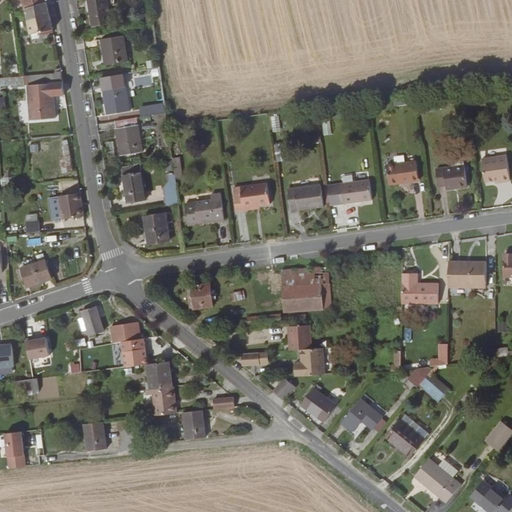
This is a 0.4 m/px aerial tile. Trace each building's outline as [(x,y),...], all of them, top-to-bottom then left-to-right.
[(86,0),(91,23),(108,20),(106,4),(111,2),(109,0),(86,0)] [(23,5),(30,33),(39,31),(40,35),(53,32),(47,1),(23,5)] [(99,38),(103,64),(124,60),(120,35),(99,38)] [(62,88),(59,71),(57,72),(24,76),(0,79),(0,84),(1,90),(30,86),(35,120),(56,117),(55,108),(53,95),(56,95),(60,94),(60,89),(62,88)] [(100,75),(105,113),(126,110),(121,72),(100,75)] [(423,100),(424,112),(436,110),(434,99),(423,100)] [(20,101),(20,122),(28,122),(27,100),(20,101)] [(137,105),(138,114),(163,110),(161,100),(137,105)] [(270,116),(272,132),(280,131),(278,115),(270,116)] [(113,119),(119,153),(140,149),(136,123),(127,124),(126,122),(126,116),(113,119)] [(324,136),(331,134),(329,121),(321,122),(324,136)] [(70,173),(69,140),(60,141),(61,173),(70,173)] [(30,153),(39,151),(37,143),(29,145),(30,153)] [(282,160),(278,144),(273,145),(277,161),(282,160)] [(206,182),(205,152),(194,152),(194,182),(206,182)] [(403,155),(393,156),(394,163),(404,161),(403,155)] [(481,159),(484,182),(494,180),(501,179),(501,182),(509,181),(506,156),(481,159)] [(450,159),(451,167),(464,165),(463,157),(450,159)] [(387,164),(389,181),(401,179),(401,183),(411,182),(411,178),(418,177),(416,160),(387,164)] [(120,164),(121,173),(140,169),(138,161),(120,164)] [(436,168),(438,185),(445,185),(446,189),(467,187),(464,165),(451,167),(436,168)] [(121,173),(125,200),(144,196),(140,169),(121,173)] [(162,183),(164,192),(175,191),(172,169),(165,171),(167,181),(162,183)] [(328,185),(329,198),(335,197),(335,204),(373,200),(370,179),(328,185)] [(243,196),(235,197),(236,210),(245,209),(244,206),(260,204),(271,203),(268,182),(242,186),(243,196)] [(288,188),(291,209),(298,207),(298,209),(324,206),(321,183),(288,188)] [(164,192),(166,203),(177,201),(175,191),(164,192)] [(185,195),(186,202),(213,199),(212,193),(212,191),(185,195)] [(63,195),(66,219),(90,216),(85,192),(63,195)] [(186,202),(189,224),(200,222),(200,220),(215,218),(215,221),(225,219),(222,192),(212,193),(213,199),(186,202)] [(143,219),(146,242),(166,239),(163,216),(143,219)] [(25,222),(26,233),(39,232),(39,221),(25,222)] [(511,246),(504,246),(503,268),(511,268),(511,246)] [(448,253),(448,277),(484,280),(486,255),(448,253)] [(280,262),(282,280),(329,276),(329,258),(280,262)] [(46,260),(24,267),(29,285),(52,278),(46,260)] [(402,266),(401,296),(437,298),(438,278),(422,277),(420,278),(417,278),(418,266),(402,266)] [(282,280),(284,305),(330,302),(329,276),(282,280)] [(199,284),(202,303),(221,301),(219,294),(224,293),(222,284),(218,286),(217,281),(199,284)] [(231,302),(242,301),(241,292),(230,293),(231,302)] [(89,330),(92,338),(106,333),(98,306),(83,312),(85,317),(89,330)] [(297,308),(298,316),(308,315),(308,308),(297,308)] [(262,311),(262,318),(280,317),(279,310),(262,311)] [(289,316),(291,344),(304,343),(312,342),(311,315),(308,315),(298,316),(289,316)] [(89,330),(85,317),(80,319),(84,332),(89,330)] [(112,324),(114,337),(142,333),(140,320),(112,324)] [(508,332),(508,322),(499,322),(498,332),(508,332)] [(437,336),(437,360),(445,358),(446,336),(437,336)] [(24,341),(28,360),(50,356),(46,337),(24,341)] [(146,362),(142,337),(121,340),(124,365),(146,362)] [(84,338),(75,341),(77,347),(86,345),(84,338)] [(302,356),(303,369),(328,368),(325,341),(312,342),(304,343),(305,356),(302,356)] [(261,346),(262,358),(269,357),(269,345),(261,346)] [(243,347),(244,359),(262,358),(261,346),(243,347)] [(400,372),(401,351),(393,351),(392,371),(400,372)] [(466,363),(473,354),(466,355),(462,360),(466,363)] [(146,362),(150,386),(154,386),(172,384),(169,359),(146,362)] [(71,373),(81,372),(80,364),(70,364),(71,373)] [(435,392),(445,380),(429,367),(419,379),(423,382),(435,392)] [(293,379),(281,370),(270,383),(274,386),(282,393),(293,379)] [(13,380),(15,391),(36,388),(36,377),(13,380)] [(423,382),(419,379),(413,386),(417,388),(423,382)] [(299,395),(322,414),(333,401),(311,383),(299,395)] [(154,386),(156,411),(177,409),(175,384),(172,384),(154,386)] [(359,392),(340,415),(351,424),(360,413),(371,422),(380,409),(359,392)] [(235,405),(235,395),(215,396),(215,406),(235,405)] [(399,412),(421,430),(426,425),(404,406),(399,412)] [(184,408),(186,436),(205,435),(204,407),(184,408)] [(399,412),(386,429),(407,447),(421,430),(399,412)] [(484,431),(495,441),(511,420),(501,412),(484,431)] [(90,420),(93,445),(112,443),(109,417),(90,420)] [(8,470),(26,467),(21,432),(3,434),(4,442),(0,442),(0,455),(0,457),(6,456),(8,470)] [(412,465),(442,491),(457,473),(449,467),(435,455),(427,448),(412,465)] [(441,448),(435,455),(449,467),(452,463),(455,465),(458,462),(457,459),(454,456),(452,457),(441,448)] [(468,483),(490,502),(493,498),(501,505),(511,492),(511,487),(506,483),(502,487),(481,469),(468,483)]
